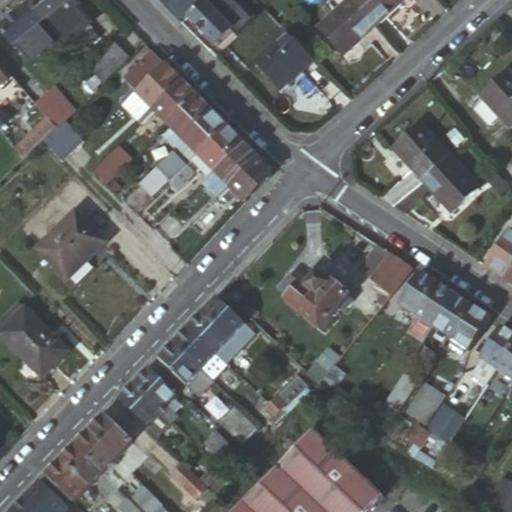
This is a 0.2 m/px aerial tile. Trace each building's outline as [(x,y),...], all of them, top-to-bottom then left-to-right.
[(48,0),(37,9),(52,27),(53,26),(82,1),(80,0),(48,0)] [(163,0),(162,2),(186,26),(203,10),(192,0),(163,0)] [(217,0),(195,22),(223,50),(238,35),(220,18),(231,7),(224,0),(217,0)] [(410,0),(366,0),(359,6),(382,33),(414,4),(410,0)] [(382,33),(359,6),(327,35),(350,61),(382,33)] [(22,53),(52,27),(37,9),(6,35),(22,53)] [(287,95),(320,65),(296,39),(264,69),(287,95)] [(121,51),(96,74),(108,87),(134,64),(121,51)] [(161,115),(190,87),(160,57),(132,85),(141,94),(128,106),(148,128),(161,115)] [(0,69),(0,95),(13,85),(0,69)] [(511,81),(489,103),(511,128),(511,81)] [(161,115),(176,130),(205,102),(201,98),(190,87),(161,115)] [(176,130),(191,146),(220,117),(205,102),(176,130)] [(220,117),(191,146),(184,153),(199,168),(200,167),(206,161),(235,132),(220,117)] [(62,134),(54,124),(22,153),(30,164),(62,134)] [(401,153),(430,185),(455,163),(426,131),(401,153)] [(235,132),(206,161),(220,176),(250,147),(235,132)] [(472,144),(466,136),(456,145),(463,153),(472,144)] [(220,176),(236,192),(266,163),(250,147),(220,176)] [(126,154),(101,178),(112,190),(137,165),(126,154)] [(182,161),(168,175),(178,185),(192,171),(182,161)] [(220,176),(206,161),(200,167),(214,182),(220,176)] [(266,163),(236,192),(252,207),(279,183),(277,174),(266,163)] [(455,163),(430,185),(459,217),(484,195),(455,163)] [(196,170),(179,187),(184,192),(202,176),(196,170)] [(511,197),(511,189),(503,178),(495,185),(508,201),(511,197)] [(82,220),(44,257),(73,286),(111,250),(82,220)] [(202,226),(187,241),(199,253),(214,238),(202,226)] [(511,284),(511,247),(495,273),(511,284)] [(377,285),(398,301),(420,273),(399,259),(377,285)] [(404,313),(421,325),(446,290),(427,278),(404,313)] [(298,284),(288,296),(297,304),(294,308),(325,336),(356,302),(336,286),(333,290),(323,281),(315,291),(311,288),(307,292),(298,284)] [(446,290),(421,325),(433,333),(439,337),(463,301),(446,290)] [(480,313),(463,301),(439,337),(446,341),(456,348),(480,313)] [(223,304),(210,318),(237,345),(251,331),(223,304)] [(498,324),(480,313),(456,348),(474,360),(498,324)] [(31,314),(7,339),(50,382),(75,358),(31,314)] [(210,318),(195,334),(223,360),(225,357),(237,345),(210,318)] [(502,378),(511,363),(511,333),(508,331),(484,366),(488,369),(502,378)] [(439,337),(433,333),(426,343),(432,347),(439,337)] [(190,338),(181,349),(208,375),(215,368),(223,360),(195,334),(190,338)] [(446,341),(439,337),(432,347),(439,351),(446,341)] [(208,375),(181,349),(164,366),(191,393),(196,387),(208,375)] [(234,365),(225,357),(223,360),(231,368),(234,365)] [(223,360),(215,368),(223,376),(231,368),(223,360)] [(511,363),(502,378),(511,384),(511,363)] [(215,368),(208,375),(216,383),(223,376),(215,368)] [(502,378),(488,369),(481,377),(485,379),(479,386),(492,394),(502,378)] [(342,373),(333,383),(344,393),(352,382),(342,373)] [(208,375),(196,387),(205,394),(217,384),(216,383),(208,375)] [(153,377),(141,390),(168,417),(175,410),(181,404),(153,377)] [(412,385),(392,415),(404,423),(425,393),(412,385)] [(130,401),(126,406),(152,433),(162,423),(168,417),(141,390),(130,401)] [(442,423),(450,412),(451,410),(430,397),(411,427),(424,435),(430,439),(433,434),(442,423)] [(369,400),(362,410),(375,419),(382,409),(369,400)] [(275,410),(284,419),(291,412),(282,402),(275,410)] [(275,410),(269,404),(265,408),(279,422),(276,425),(280,430),(288,423),(284,419),(275,410)] [(168,417),(176,426),(184,418),(175,410),(168,417)] [(446,461),(471,427),(450,412),(442,423),(433,434),(446,443),(438,454),(446,461)] [(239,415),(227,429),(251,450),(264,435),(239,415)] [(170,432),(176,426),(168,417),(162,423),(170,432)] [(97,436),(124,464),(138,449),(110,422),(97,436)] [(161,441),(170,432),(162,423),(152,433),(161,441)] [(320,435),(285,472),(326,511),(380,511),(391,502),(320,435)] [(420,452),(430,439),(424,435),(415,447),(420,452)] [(109,479),(124,464),(97,436),(82,450),(109,479)] [(220,437),(209,449),(231,470),(242,458),(220,437)] [(436,443),(430,439),(420,452),(426,456),(436,443)] [(458,449),(447,467),(460,476),(472,457),(458,449)] [(82,450),(68,466),(94,494),(109,479),(82,450)] [(481,456),(464,484),(480,494),(497,466),(481,456)] [(68,466),(53,481),(80,509),(94,494),(68,466)] [(191,471),(186,467),(177,476),(181,480),(191,471)] [(208,498),(213,493),(191,471),(181,480),(179,481),(191,493),(192,491),(197,486),(208,498)] [(251,507),(256,511),(326,511),(285,472),(251,507)] [(221,477),(211,488),(219,496),(229,485),(221,477)] [(480,494),(464,484),(461,488),(476,499),(480,494)] [(203,503),(208,498),(197,486),(192,491),(203,503)] [(70,511),(46,488),(31,504),(39,511),(70,511)] [(511,511),(511,489),(501,507),(508,511),(511,511)] [(139,504),(147,511),(169,511),(151,493),(139,504)]
